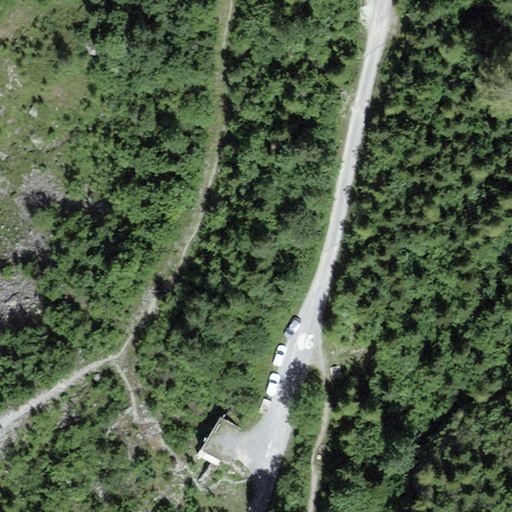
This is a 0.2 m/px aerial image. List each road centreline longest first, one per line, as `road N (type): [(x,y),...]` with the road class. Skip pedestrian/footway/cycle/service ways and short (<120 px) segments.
road 1 (track): [(310,327),(385,0)]
road 2 (track): [(253,511),(310,327)]
